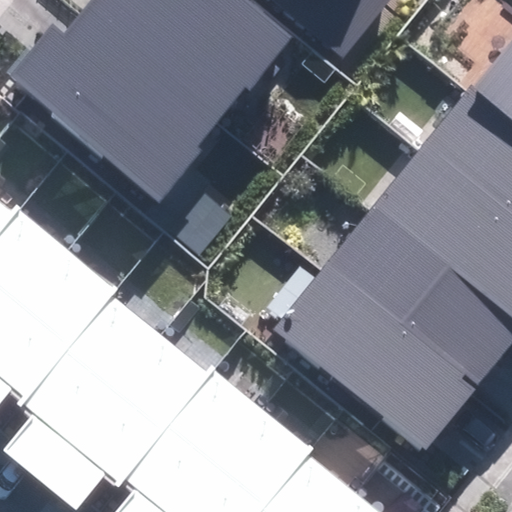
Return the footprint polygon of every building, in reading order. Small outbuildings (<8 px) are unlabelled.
[(143,205),(199,253),(230,217),(182,176),(204,150),(196,144),(245,86),(250,90),(294,39),(247,0),(90,0),(63,32),(50,21),(6,73),(151,196),(143,205)] [(273,0),(344,58),(392,0),(273,0)] [(511,35),(276,332),(426,451),(475,389),(464,381),(468,375),(479,384),(511,343),(511,35)] [(380,511),(310,456),(316,448),(210,365),(204,371),(110,297),(118,287),(17,207),(13,213),(0,202),(0,403),(11,390),(25,400),(19,407),(30,416),(2,452),(77,511),(105,476),(118,486),(122,481),(134,490),(115,511),(380,511)] [(511,511),(511,453),(495,420),(389,474),(408,511),(511,511)]
